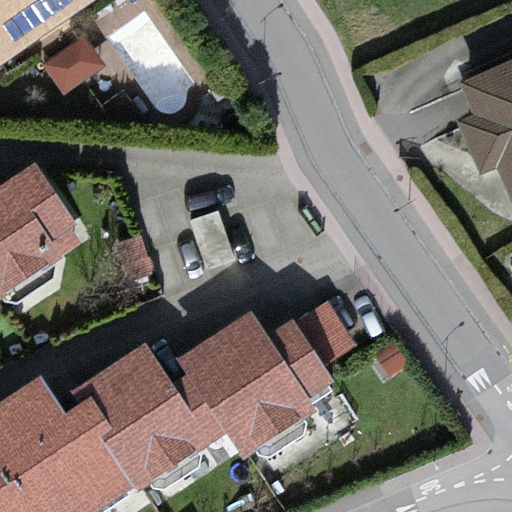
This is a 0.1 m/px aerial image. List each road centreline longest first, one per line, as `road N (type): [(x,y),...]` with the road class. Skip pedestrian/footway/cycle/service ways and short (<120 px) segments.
road 1 (residential): [(511,412),(341,173),(251,0)]
road 2 (residential): [(398,511),(511,466)]
